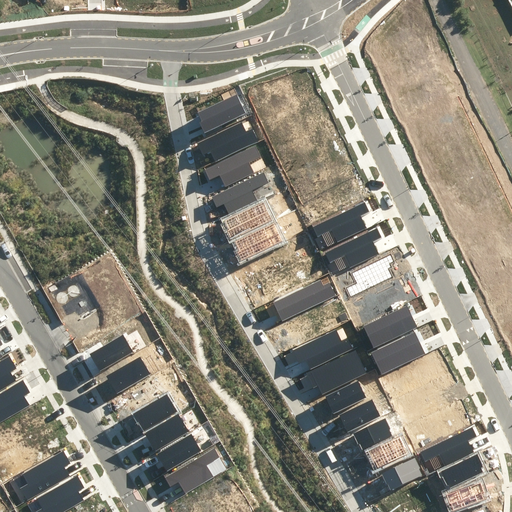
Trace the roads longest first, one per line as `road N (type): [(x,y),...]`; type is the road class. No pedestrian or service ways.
road 1 (residential): [(360,511),(201,236),(173,106),(171,51)]
road 2 (residential): [(511,425),(314,18)]
road 3 (residential): [(138,511),(0,260)]
road 4 (track): [(511,153),(436,0)]
road 5 (residential): [(171,51),(230,46),(314,18)]
